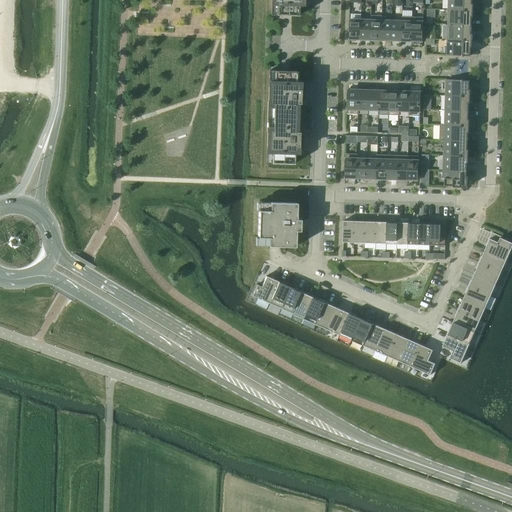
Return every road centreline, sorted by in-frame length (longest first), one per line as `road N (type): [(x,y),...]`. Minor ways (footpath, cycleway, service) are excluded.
road 1 (secondary): [(42,270),(277,412),(412,463)]
road 2 (secondary): [(412,463),(53,253)]
road 3 (unclassified): [(497,511),(112,373)]
road 4 (residential): [(317,275),(432,325),(482,200)]
road 5 (residential): [(495,0),(482,200)]
road 6 (residential): [(482,200),(318,195)]
road 7 (unclassified): [(45,144),(57,104),(63,0)]
road 8 (residential): [(318,195),(324,60)]
